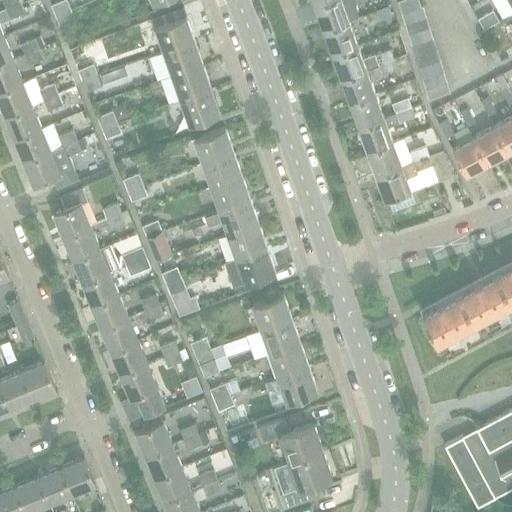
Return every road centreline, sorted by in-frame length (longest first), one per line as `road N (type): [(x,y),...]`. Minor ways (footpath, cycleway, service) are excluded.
road 1 (secondary): [(238,0),(336,274)]
road 2 (unknown): [(261,0),(318,154),(379,259)]
road 3 (secondary): [(336,274),(398,472),(390,511)]
road 4 (residential): [(0,214),(83,416)]
road 5 (residential): [(336,274),(511,196)]
